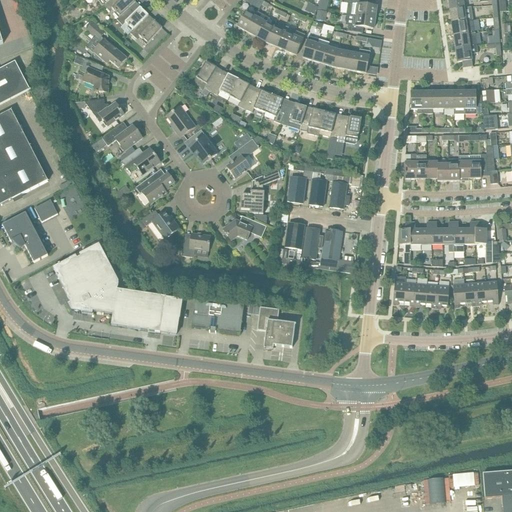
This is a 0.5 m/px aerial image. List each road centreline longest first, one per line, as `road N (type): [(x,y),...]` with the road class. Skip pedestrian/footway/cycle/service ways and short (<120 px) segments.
road 1 (tertiary): [(360,385),(70,347),(33,333),(0,293)]
road 2 (tertiary): [(153,511),(340,457),(355,430),(360,385)]
road 3 (residential): [(391,101),(304,83),(209,37)]
road 4 (trunk): [(84,511),(0,376)]
road 5 (tertiary): [(360,385),(511,359)]
road 6 (residential): [(366,337),(511,333)]
road 7 (residential): [(146,119),(128,95),(132,79),(188,20)]
road 8 (trunk): [(64,511),(0,403)]
road 9 (residential): [(391,200),(511,189)]
